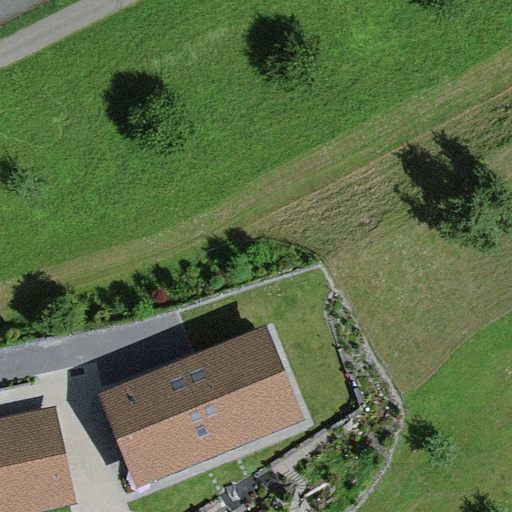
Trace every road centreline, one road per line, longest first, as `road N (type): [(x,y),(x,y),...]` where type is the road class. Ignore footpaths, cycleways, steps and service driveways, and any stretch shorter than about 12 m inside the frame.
road 1 (track): [(511,150),(353,260),(306,303),(340,377),(378,388)]
road 2 (track): [(0,55),(112,0)]
